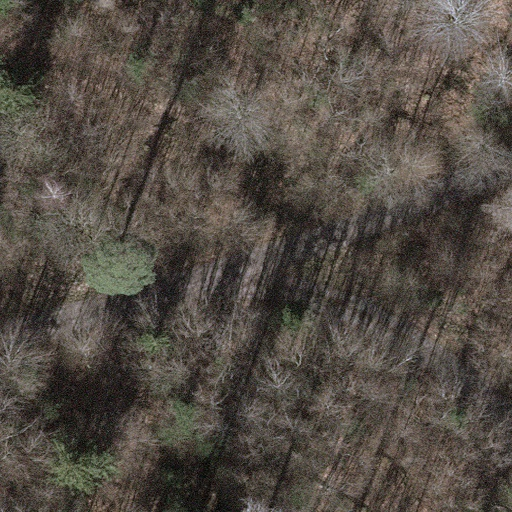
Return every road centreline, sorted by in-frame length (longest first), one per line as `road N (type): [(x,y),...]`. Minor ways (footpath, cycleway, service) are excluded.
road 1 (track): [(511,158),(272,257),(0,332)]
road 2 (track): [(511,401),(498,379),(296,278),(272,257)]
